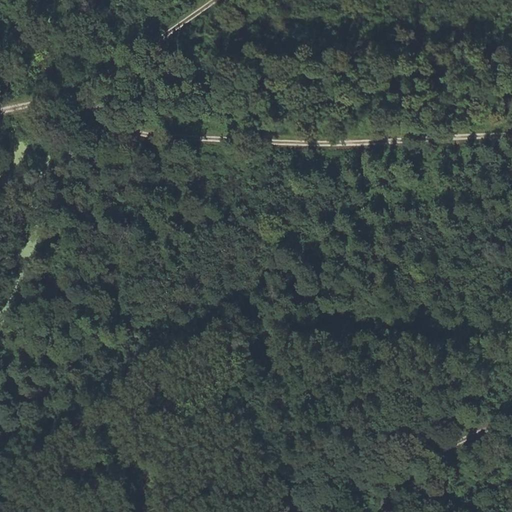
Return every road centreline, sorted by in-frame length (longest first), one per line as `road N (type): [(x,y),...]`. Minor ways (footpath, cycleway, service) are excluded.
road 1 (track): [(511,131),(351,144),(0,113)]
road 2 (track): [(75,116),(236,0)]
road 3 (track): [(81,281),(111,122)]
road 4 (track): [(384,511),(511,419)]
